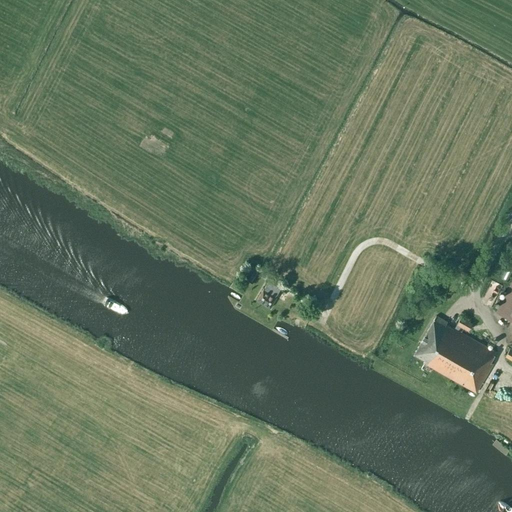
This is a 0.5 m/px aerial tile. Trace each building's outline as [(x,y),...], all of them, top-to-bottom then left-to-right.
[(256,269),(249,265),(243,275),(249,279),(256,269)] [(271,272),(267,278),(277,286),(282,280),(271,272)] [(444,282),(431,274),(425,284),(438,292),(444,282)] [(511,279),(496,312),(511,320),(511,279)] [(263,289),(256,299),(269,307),(276,297),(276,296),(280,289),(267,282),(263,289)] [(493,363),(490,361),(495,352),(461,332),(463,327),(468,330),(471,324),(460,317),(456,323),(457,324),(454,328),(453,327),(452,329),(445,325),(447,322),(436,315),(426,332),(420,341),(421,342),(414,353),(425,360),(423,362),(476,392),(493,363)]
